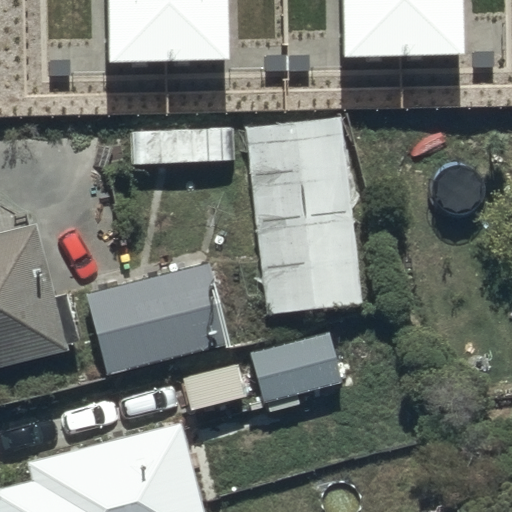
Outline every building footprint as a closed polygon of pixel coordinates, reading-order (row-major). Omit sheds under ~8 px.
[(3,0),(7,56),(45,54),(41,0),(3,0)] [(229,0),(107,0),(108,62),(230,60),(229,0)] [(462,0),(344,0),(345,55),(464,53),(462,0)] [(242,124),(258,313),(360,304),(344,118),(242,124)] [(125,131),(126,165),(234,160),(232,126),(125,131)] [(0,235),(0,363),(59,349),(57,342),(72,338),(60,291),(46,295),(30,229),(0,235)] [(201,264),(79,293),(98,375),(220,347),(201,264)] [(326,333),(243,355),(255,402),(339,380),(326,333)] [(24,479),(0,485),(0,511),(196,511),(175,422),(19,459),(24,479)]
